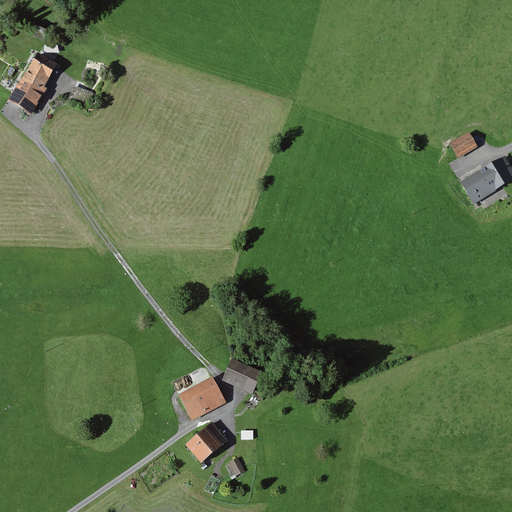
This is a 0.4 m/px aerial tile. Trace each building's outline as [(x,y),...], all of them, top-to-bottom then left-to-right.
[(39,57),(9,104),(30,117),(61,70),(39,57)] [(471,135),(452,146),(460,159),(479,148),(471,135)] [(511,166),(506,157),(463,184),(477,205),(511,182),(511,166)] [(264,374),(234,361),(224,382),(254,396),(264,374)] [(214,379),(180,397),(193,422),(228,404),(214,379)] [(210,429),(188,447),(204,466),(226,447),(210,429)] [(254,431),(243,432),(243,441),(254,441),(254,431)] [(239,458),(228,463),(236,478),(246,473),(239,458)]
